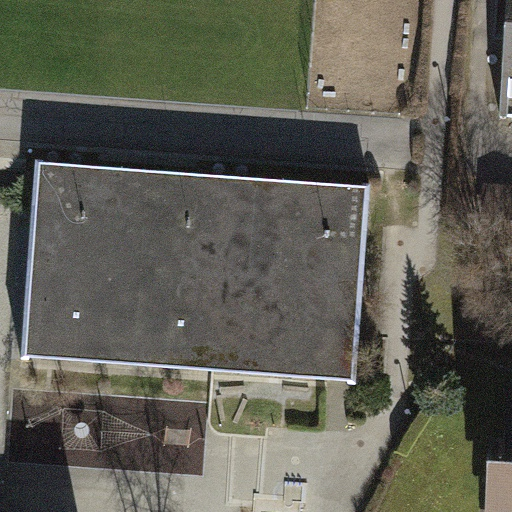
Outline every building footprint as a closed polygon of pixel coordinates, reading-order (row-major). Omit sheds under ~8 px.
[(511,0),(502,0),(497,88),(511,89),(511,0)] [(0,160),(21,162),(47,164),(31,362),(345,387),(362,169),(0,140),(0,160)] [(19,511),(31,362),(47,164),(21,162),(0,160),(0,511),(19,511)] [(511,511),(511,380),(496,379),(483,511),(511,511)] [(210,401),(55,398),(53,462),(209,465),(210,401)]
